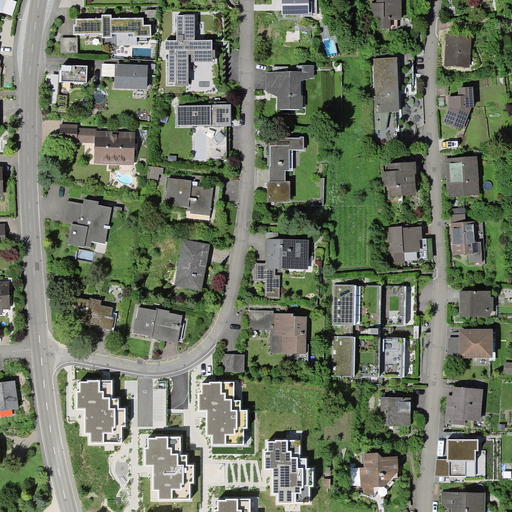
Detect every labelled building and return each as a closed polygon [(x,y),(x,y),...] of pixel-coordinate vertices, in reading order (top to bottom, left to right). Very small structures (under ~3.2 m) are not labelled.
[(17,2),(12,0),(0,0),(0,12),(2,13),(2,12),(12,16),(17,2)] [(281,0),(282,14),(303,14),(309,14),(309,2),(308,0),(281,0)] [(316,0),(308,0),(309,2),(312,2),(312,16),(317,16),(316,0)] [(376,0),(377,3),(370,3),(370,18),(376,18),(376,29),(391,29),(391,20),(402,20),(401,0),(392,0),(391,0),(376,0)] [(303,14),(303,16),(312,16),(312,2),(309,2),(309,14),(303,14)] [(151,37),(151,24),(144,24),(144,17),(112,18),(112,14),(102,14),(102,18),(76,18),(76,24),(73,24),(73,35),(102,35),(102,37),(112,37),(112,34),(117,34),(117,45),(137,45),(137,42),(147,42),(147,37),(151,37)] [(183,15),(176,15),(177,40),(165,40),(165,50),(168,50),(169,83),(175,83),(175,86),(189,86),(189,61),(215,61),(215,50),(212,50),(212,40),(195,40),(195,14),(183,14),(183,15)] [(472,35),(446,34),(444,66),(470,67),(472,35)] [(77,37),(60,38),(60,53),(78,53),(77,37)] [(397,53),(397,57),(398,86),(414,85),(412,52),(397,53)] [(397,57),(373,59),(375,113),(399,112),(398,86),(397,57)] [(115,77),(115,64),(102,63),(102,76),(115,77)] [(147,89),(148,65),(115,64),(115,77),(114,88),(147,89)] [(87,66),(61,65),(61,67),(61,82),(87,83),(87,66)] [(302,72),(288,72),(272,72),(265,72),(265,91),(277,96),(277,109),(303,109),(303,96),(301,94),(301,80),(314,77),(314,65),(302,65),(302,72)] [(59,75),(51,74),(49,103),(57,104),(57,95),(59,75)] [(449,108),(443,121),(463,129),(471,107),(474,107),(473,86),(458,87),(458,95),(448,96),(449,108)] [(67,95),(57,95),(57,104),(56,108),(66,109),(67,95)] [(231,104),(176,106),(176,126),(231,125),(231,104)] [(95,131),(96,131),(97,129),(77,128),(78,125),(60,124),(59,143),(77,144),(77,142),(94,143),(95,131)] [(134,165),(135,132),(96,131),(95,131),(94,143),(94,164),(134,165)] [(269,165),(269,181),(286,181),(286,171),(293,171),(293,150),(304,150),(304,136),(300,136),(300,138),(287,138),(287,136),(269,136),(269,158),(269,165)] [(477,156),(445,158),(447,197),(480,194),(477,156)] [(416,173),(416,162),(387,163),(388,171),(382,172),(383,187),(389,186),(389,196),(416,195),(415,173),(416,173)] [(164,168),(148,166),(147,179),(158,180),(159,174),(163,175),(164,168)] [(191,185),(192,180),(168,177),(165,204),(188,207),(187,211),(190,211),(190,213),(210,216),(213,188),(191,185)] [(269,181),(267,181),(267,202),(290,202),(290,181),(286,181),(269,181)] [(83,204),(66,201),(62,223),(71,224),(67,244),(84,248),(85,246),(91,247),(92,241),(105,244),(108,229),(110,229),(111,226),(110,226),(112,218),(117,218),(118,211),(121,212),(122,208),(110,205),(110,207),(98,205),(99,201),(84,199),(83,204)] [(451,214),(451,223),(466,222),(465,213),(452,214),(451,214)] [(451,223),(453,254),(469,253),(469,262),(482,261),(481,242),(476,242),(475,221),(466,222),(451,223)] [(402,226),(384,227),(386,263),(405,263),(405,261),(417,260),(417,251),(420,251),(419,239),(422,239),(422,226),(402,227),(402,226)] [(210,244),(183,239),(174,286),(201,291),(210,244)] [(278,239),(266,239),(266,263),(255,263),(254,281),(266,281),(265,298),(279,299),(280,275),(275,275),(275,269),(308,269),(309,240),(278,239)] [(0,282),(0,314),(2,315),(2,309),(9,309),(9,282),(0,282)] [(333,325),(356,325),(356,285),(354,285),(333,284),(333,325)] [(406,284),(406,286),(406,326),(416,326),(416,284),(406,284)] [(379,285),(356,285),(356,325),(378,325),(378,324),(381,324),(381,286),(379,286),(379,285)] [(406,326),(406,286),(381,286),(381,324),(382,324),(382,326),(406,326)] [(491,291),(459,291),(460,317),(491,317),(491,310),(493,310),(493,297),(491,297),(491,291)] [(101,305),(102,300),(90,298),(89,299),(75,297),(71,320),(83,323),(83,325),(96,327),(96,330),(113,333),(117,314),(112,313),(113,307),(101,305)] [(156,310),(139,307),(136,319),(135,319),(132,333),(150,336),(150,338),(178,343),(178,339),(181,340),(184,324),(181,323),(183,315),(169,312),(170,311),(156,308),(156,310)] [(274,310),(247,310),(247,330),(270,330),(270,353),(306,354),(307,316),(293,316),(293,313),(274,313),(274,310)] [(493,329),(459,329),(459,337),(459,356),(459,357),(493,357),(493,329)] [(353,336),(332,336),(332,376),(355,377),(355,337),(353,337),(353,336)] [(378,337),(355,337),(355,377),(378,377),(380,377),(380,337),(378,337)] [(405,378),(405,337),(380,337),(380,377),(382,377),(405,378)] [(459,356),(459,337),(448,338),(447,356),(459,356)] [(244,355),(223,354),(223,371),(244,372),(244,355)] [(15,380),(0,381),(0,410),(19,408),(15,380)] [(87,382),(79,382),(79,391),(76,391),(76,409),(84,409),(84,434),(90,434),(90,443),(122,443),(122,427),(126,427),(126,409),(119,409),(119,398),(112,398),(112,380),(87,380),(87,382)] [(210,383),(201,383),(201,392),(199,392),(198,411),(207,411),(207,436),(212,436),(212,445),(244,445),(244,428),(248,428),(248,410),(241,410),(241,400),(234,400),(235,382),(210,382),(210,383)] [(483,389),(453,387),(452,395),(448,395),(445,424),(465,425),(465,420),(480,421),(483,389)] [(411,397),(381,397),(380,425),(410,426),(411,397)] [(156,438),(148,438),(148,447),(145,447),(145,465),(153,465),(153,490),(159,490),(158,499),(191,499),(191,483),(194,483),(194,465),(187,465),(187,454),(181,454),(181,436),(156,436),(156,438)] [(478,439),(447,439),(447,459),(447,461),(449,461),(449,476),(475,476),(476,450),(478,450),(478,439)] [(276,441),(268,441),(268,450),(265,450),(265,469),(273,469),(273,494),(278,494),(278,503),(310,503),(310,486),(314,486),(314,468),(307,468),(307,458),(301,458),(301,440),(276,440),(276,441)] [(377,453),(363,454),(364,467),(360,467),(361,488),(363,488),(363,492),(374,496),(374,487),(384,486),(398,471),(397,456),(383,457),(377,453)] [(447,459),(436,459),(436,476),(449,476),(449,461),(447,461),(447,459)] [(485,511),(485,492),(442,492),(442,508),(452,508),(451,511),(485,511)] [(226,500),(218,500),(218,509),(215,509),(214,511),(250,511),(251,498),(226,498),(226,500)]
